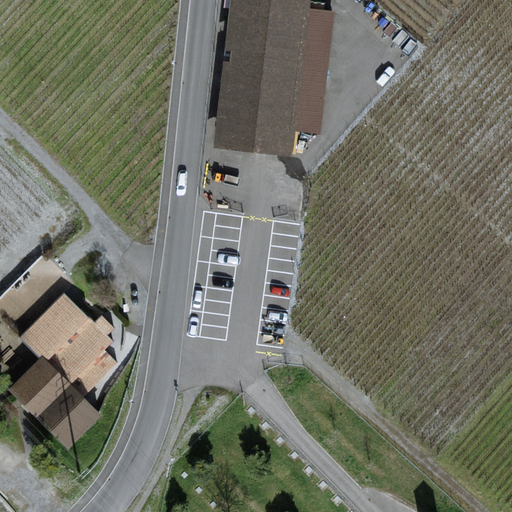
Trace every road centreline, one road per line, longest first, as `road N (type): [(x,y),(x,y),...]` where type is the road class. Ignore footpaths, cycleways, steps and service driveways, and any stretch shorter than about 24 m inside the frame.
road 1 (residential): [(203,0),(156,391),(142,445),(100,511)]
road 2 (track): [(170,288),(0,122)]
